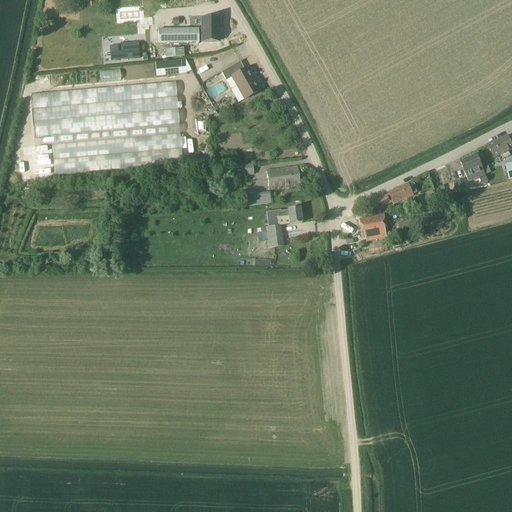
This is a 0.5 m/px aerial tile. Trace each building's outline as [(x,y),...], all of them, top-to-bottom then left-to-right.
[(200,15),(201,39),(217,39),(216,15),(200,15)] [(198,29),(158,30),(158,43),(198,42),(198,29)] [(111,61),(139,59),(138,43),(120,44),(121,52),(110,53),(111,61)] [(183,49),(164,51),(165,59),(184,57),(183,49)] [(84,68),(83,56),(72,57),(72,69),(84,68)] [(190,71),(185,61),(155,64),(156,77),(180,75),(185,74),(190,71)] [(231,79),(243,101),(259,92),(246,69),(243,70),(239,62),(221,73),(226,82),(231,79)] [(175,83),(32,95),(36,139),(179,127),(175,83)] [(180,133),(52,145),(54,176),(182,165),(180,133)] [(511,150),(511,145),(508,136),(487,146),(494,159),(511,150)] [(477,155),(460,162),(466,176),(469,182),(479,178),(482,185),(487,183),(482,169),(477,155)] [(238,165),(239,177),(254,176),(253,164),(238,165)] [(267,172),(269,190),(299,186),(296,168),(282,169),(282,170),(267,172)] [(454,191),(464,189),(462,179),(452,181),(454,191)] [(412,183),(408,185),(408,184),(388,193),(389,195),(376,201),(380,209),(393,203),(394,205),(414,195),(413,195),(417,194),(415,190),(416,188),(415,185),(414,184),(413,183),(412,183)] [(271,204),(269,193),(255,195),(254,191),(241,193),(243,208),(271,204)] [(279,220),(288,218),(289,225),(302,224),(300,208),(267,213),(268,227),(266,228),(268,249),(284,247),(281,226),(279,226),(279,220)] [(360,220),(364,237),(387,232),(384,216),(360,220)] [(411,221),(398,224),(401,236),(401,239),(413,237),(413,234),(414,233),(411,221)] [(363,254),(383,251),(382,244),(362,247),(363,254)]
